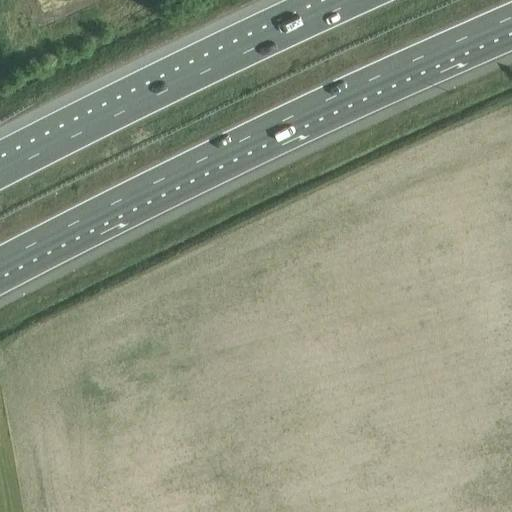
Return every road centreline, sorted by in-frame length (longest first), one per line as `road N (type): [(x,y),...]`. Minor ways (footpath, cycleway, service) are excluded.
road 1 (motorway): [(0,262),(347,89),(511,17)]
road 2 (motorway): [(357,0),(0,172)]
